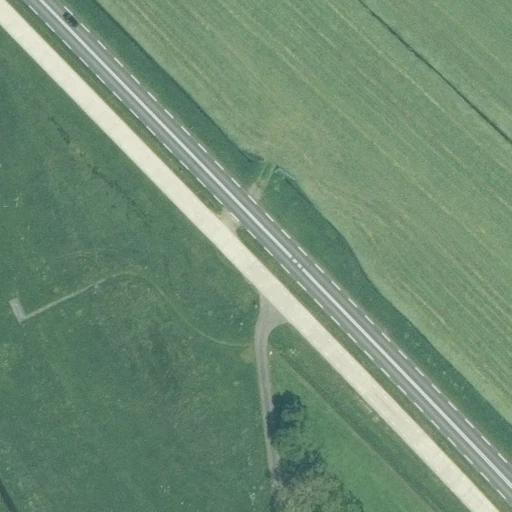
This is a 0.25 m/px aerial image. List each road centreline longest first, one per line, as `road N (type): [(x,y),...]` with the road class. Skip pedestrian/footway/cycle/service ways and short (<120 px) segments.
road 1 (primary): [(511,491),(36,0)]
road 2 (unclassified): [(281,303),(0,14)]
road 3 (unclassified): [(482,511),(281,303)]
road 4 (unclassified): [(281,303),(259,337),(278,511)]
